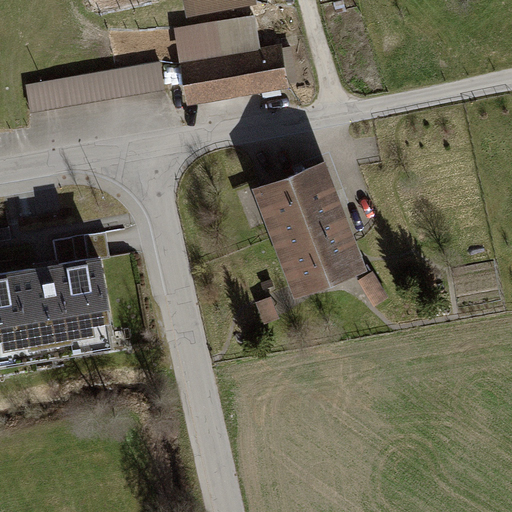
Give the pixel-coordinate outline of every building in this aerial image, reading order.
[(181,0),(185,18),(255,4),(254,0),(181,0)] [(263,21),(182,32),(193,111),(295,96),(288,53),(268,56),(263,21)] [(165,69),(29,91),(33,118),(169,95),(165,69)] [(325,153),(254,180),(295,287),(366,261),(325,153)] [(100,260),(0,275),(0,356),(112,339),(100,260)]
